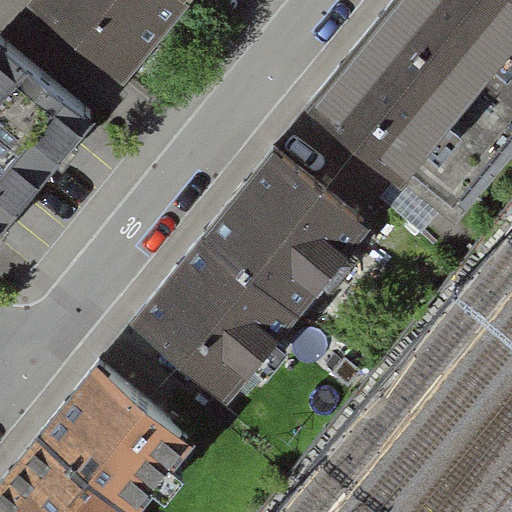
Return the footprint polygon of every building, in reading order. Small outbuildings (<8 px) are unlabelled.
[(30,0),(26,5),(122,85),(194,0),(30,0)] [(511,58),(511,0),(401,0),(380,25),(474,104),(511,58)] [(474,104),(380,25),(307,112),(401,190),(474,104)] [(0,41),(0,234),(95,118),(0,41)] [(371,230),(277,150),(207,239),(300,319),(371,230)] [(300,319),(207,239),(131,327),(224,407),(300,319)] [(138,511),(195,441),(100,366),(43,437),(136,511),(138,511)] [(136,511),(43,437),(0,486),(0,511),(136,511)]
